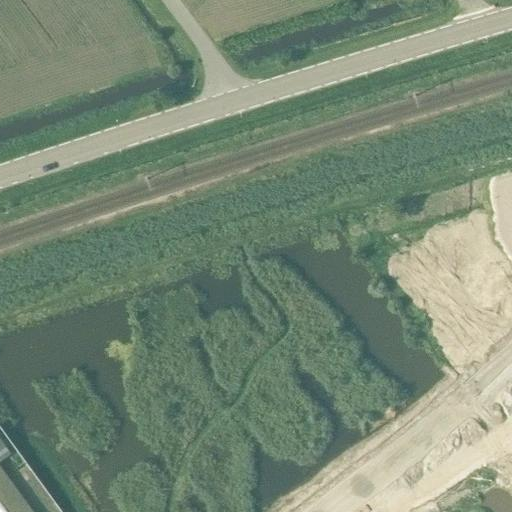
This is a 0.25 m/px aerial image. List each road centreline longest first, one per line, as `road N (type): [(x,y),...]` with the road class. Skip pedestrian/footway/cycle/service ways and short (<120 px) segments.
road 1 (tertiary): [(0,184),(511,27)]
road 2 (tertiary): [(335,511),(511,375)]
road 3 (unknown): [(146,0),(228,111)]
